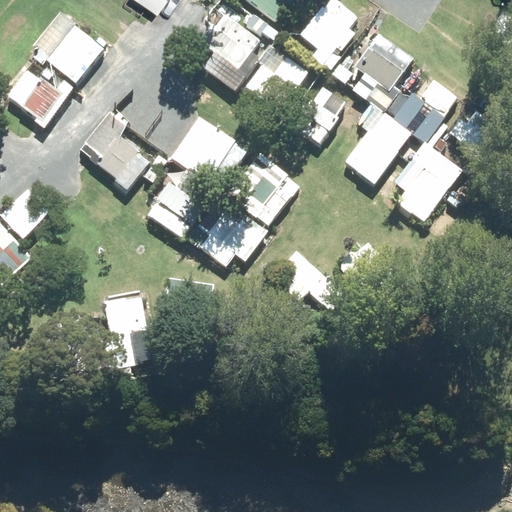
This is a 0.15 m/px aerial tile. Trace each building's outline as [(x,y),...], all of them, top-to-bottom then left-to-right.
[(167,0),(140,0),(159,13),(167,0)] [(239,0),(279,31),(294,12),(278,0),(239,0)] [(360,22),(334,0),(333,0),(323,13),(328,17),(316,33),(344,55),(358,38),(351,32),(360,22)] [(511,18),(505,15),(490,40),(506,50),(503,52),(511,57),(511,18)] [(214,29),(202,46),(241,75),(253,59),(251,57),(261,43),(227,18),(216,32),(214,29)] [(270,34),(260,27),(254,36),(264,43),(270,34)] [(107,53),(77,29),(49,65),(78,88),(107,53)] [(356,70),(392,96),(416,63),(380,36),(356,70)] [(333,74),(343,61),(335,55),(325,68),(333,74)] [(264,67),(247,92),(283,116),(311,77),(289,62),(278,78),(264,67)] [(355,82),(342,72),(334,82),(347,92),(355,82)] [(10,100),(43,125),(61,98),(29,75),(10,100)] [(436,84),(415,112),(439,130),(459,102),(436,84)] [(167,101),(144,133),(171,153),(193,122),(180,113),(181,111),(167,101)] [(294,129),(322,149),(341,123),(313,103),(294,129)] [(125,106),(117,115),(123,121),(131,113),(125,106)] [(477,119),(466,133),(462,130),(452,143),(486,169),(483,173),(490,179),(496,171),(493,169),(501,158),(499,156),(508,144),(477,119)] [(450,133),(443,128),(434,138),(441,144),(450,133)] [(212,185),(237,146),(216,132),(191,170),(212,185)] [(381,183),(400,157),(370,135),(346,167),(360,177),(365,171),(381,183)] [(129,201),(153,171),(139,160),(144,154),(126,140),(100,174),(118,188),(116,191),(129,201)] [(442,158),(448,151),(441,146),(435,153),(442,158)] [(299,197),(259,165),(232,199),(247,211),(250,207),(277,228),(295,204),(294,203),(299,197)] [(427,227),(453,190),(424,170),(398,206),(427,227)] [(473,199),(479,191),(471,184),(464,192),(473,199)] [(150,220),(185,243),(206,211),(171,187),(150,220)] [(244,263),(258,247),(220,217),(206,233),(210,237),(201,249),(227,269),(237,257),(244,263)] [(0,226),(0,294),(34,263),(0,226)] [(343,274),(366,304),(396,281),(369,246),(357,255),(353,255),(344,263),(343,274)] [(349,301),(298,254),(284,269),(290,275),(279,286),(301,307),(311,295),(334,317),(349,301)] [(168,315),(213,320),(217,289),(171,283),(168,315)] [(149,335),(144,301),(107,308),(113,345),(107,347),(108,356),(136,351),(134,338),(149,335)] [(89,337),(87,320),(54,323),(55,340),(89,337)]
